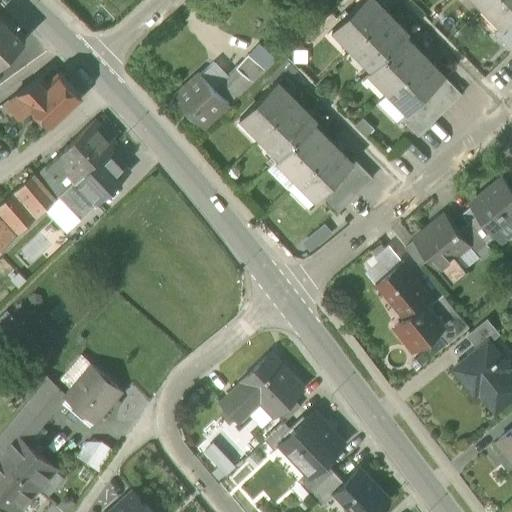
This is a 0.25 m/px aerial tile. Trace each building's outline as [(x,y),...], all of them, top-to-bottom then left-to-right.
[(362,0),(335,26),(355,46),(389,13),(376,0),(362,0)] [(511,0),(490,0),(483,8),(483,9),(487,5),(504,23),(501,27),(502,28),(504,26),(505,25),(511,18),(511,0)] [(409,34),(389,13),(355,46),(374,66),(406,36),(409,34)] [(0,65),(26,40),(0,14),(0,65)] [(511,18),(505,25),(504,26),(502,28),(501,27),(495,33),(511,52),(511,51),(511,18)] [(425,56),(406,36),(374,66),(371,69),(391,89),(425,56)] [(238,69),(252,83),(264,69),(249,55),(238,69)] [(441,72),(425,56),(391,89),(410,109),(411,109),(419,102),(419,101),(428,93),(436,85),(437,84),(445,76),(441,72)] [(215,89),(229,103),(252,83),(238,69),(237,68),(215,89)] [(34,105),(52,124),(82,96),(59,73),(48,84),(42,77),(9,99),(20,115),(34,105)] [(176,96),(203,126),(229,103),(215,89),(201,74),(176,96)] [(437,84),(436,85),(428,93),(419,101),(419,102),(411,109),(410,109),(401,118),(418,136),(419,135),(428,127),(436,119),(436,118),(444,110),(445,110),(453,102),(462,93),(445,76),(437,84)] [(243,114),(263,134),(296,101),(277,81),(243,114)] [(263,134),(283,154),(314,124),(317,121),(296,101),(263,134)] [(93,120),(87,127),(108,148),(115,141),(93,120)] [(280,157),(300,177),(333,143),(314,124),(283,154),(280,157)] [(72,141),(71,142),(91,165),(108,148),(87,127),(72,141)] [(75,181),(91,165),(71,142),(36,175),(56,198),(59,195),(75,180),(75,181)] [(352,163),(333,143),(300,177),(319,197),(322,194),(330,186),(339,178),(347,169),(353,163),(352,163)] [(130,169),(108,148),(91,165),(75,181),(97,203),(130,169)] [(353,163),(347,169),(339,178),(330,186),(322,194),(339,212),(347,203),(356,195),(356,194),(364,186),(373,177),(355,160),(352,163),(353,163)] [(34,173),(0,202),(0,249),(16,234),(44,209),(55,199),(56,198),(36,175),(34,173)] [(474,208),(496,234),(511,222),(511,189),(502,178),(471,204),(474,208)] [(59,195),(81,218),(97,203),(75,181),(75,180),(59,195)] [(44,209),(66,232),(81,218),(59,195),(56,198),(55,199),(44,209)] [(464,216),(469,222),(459,230),(470,243),(469,244),(479,256),(480,258),(491,250),(485,243),(496,234),(474,208),(464,216)] [(465,268),(455,256),(469,244),(470,243),(459,230),(445,213),(413,239),(429,258),(438,269),(451,285),(467,272),(465,268)] [(429,305),(426,301),(431,298),(401,263),(379,281),(407,316),(394,327),(412,350),(436,330),(435,330),(443,324),(429,306),(429,305)] [(436,330),(447,344),(469,326),(443,294),(429,305),(429,306),(443,324),(435,330),(436,330)] [(468,335),(478,348),(488,340),(489,341),(498,334),(487,320),(468,335)] [(479,391),(495,411),(511,398),(511,377),(506,370),(510,366),(489,341),(488,340),(478,348),(453,368),(475,395),(479,391)] [(261,398),(275,414),(295,395),(303,387),(270,353),(243,380),(244,381),(234,391),(250,408),(261,398)] [(65,396),(95,422),(122,391),(92,364),(65,396)] [(26,379),(38,390),(31,399),(20,412),(32,423),(38,428),(56,406),(64,397),(61,394),(63,392),(36,368),(28,377),(26,379)] [(19,387),(31,399),(38,390),(26,379),(19,387)] [(222,402),(239,419),(250,408),(234,391),(222,402)] [(266,440),(275,449),(281,444),(280,443),(293,430),(285,422),(303,404),(295,395),(275,414),(284,422),(266,440)] [(310,475),(311,476),(326,462),(345,443),(314,410),(293,430),(280,443),(281,444),(310,475)] [(20,412),(0,435),(0,457),(38,489),(56,468),(26,442),(20,436),(32,423),(20,412)] [(511,428),(500,438),(511,452),(511,455),(511,456),(511,428)] [(92,436),(79,457),(100,470),(113,449),(92,436)] [(0,497),(17,511),(18,511),(38,489),(0,457),(0,497)] [(345,482),(334,471),(326,462),(311,476),(310,475),(301,483),(310,493),(321,505),(335,491),(345,482)] [(374,511),(389,498),(375,483),(374,484),(361,469),(360,468),(345,482),(335,491),(353,511),(355,511),(359,509),(361,511),(374,511)] [(151,511),(132,491),(109,511),(151,511)]
